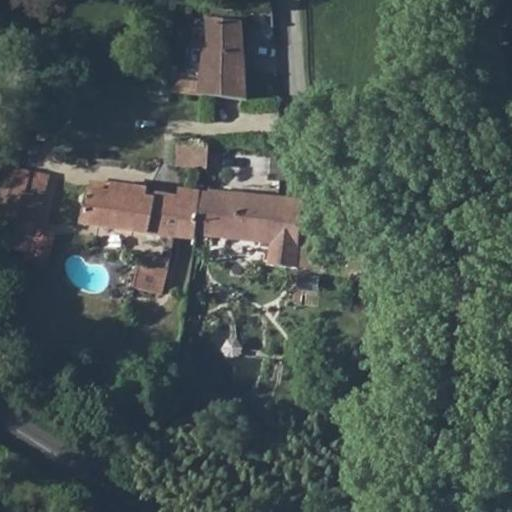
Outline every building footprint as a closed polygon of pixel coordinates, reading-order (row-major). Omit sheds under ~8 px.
[(201,48),(202,81),(203,95),(247,100),(243,25),(208,22),(208,31),(199,32),(200,40),(205,40),(205,48),(201,48)] [(171,78),(170,91),(203,95),(202,81),(171,78)] [(177,143),(176,166),(207,169),(209,167),(208,150),(208,149),(177,143)] [(50,176),(8,167),(0,194),(0,221),(13,225),(8,247),(29,254),(37,231),(48,185),(50,176)] [(210,189),(211,170),(197,169),(196,188),(210,189)] [(91,181),(89,191),(111,194),(113,185),(91,181)] [(89,191),(83,224),(174,240),(195,241),(195,237),(198,215),(206,217),(208,195),(207,194),(180,189),(178,199),(154,195),(154,200),(129,197),(130,188),(113,185),(111,194),(89,191)] [(198,215),(195,237),(213,241),(271,246),(269,268),(298,271),(298,270),(301,240),(307,196),(289,195),(280,195),(216,192),(208,195),(206,217),(198,215)] [(29,254),(28,261),(46,264),(54,234),(37,231),(29,254)] [(301,240),(298,270),(323,273),(326,243),(301,240)] [(6,252),(4,260),(6,261),(14,263),(16,256),(6,252)] [(141,268),(134,302),(148,305),(150,296),(162,298),(167,274),(141,268)]
